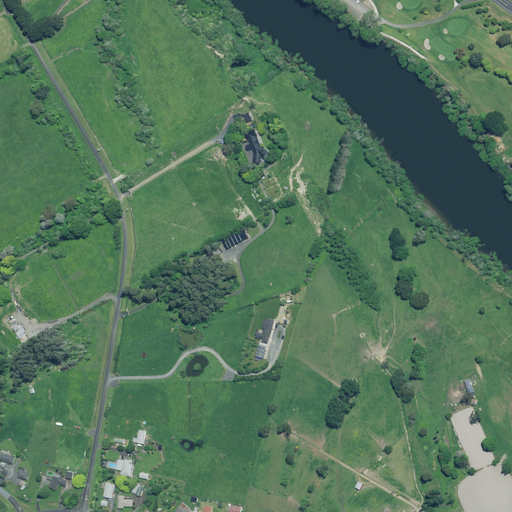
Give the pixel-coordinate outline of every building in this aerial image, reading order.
[(261,144),(258,136),(249,139),(251,144),(248,146),(250,150),(253,149),(255,154),(254,163),(261,164),(262,157),(266,159),(270,153),(262,147),(261,144)] [(224,253),(221,248),(214,252),(216,257),(224,253)] [(271,337),(272,333),(273,333),(274,328),(273,328),(275,322),(271,321),(270,323),(269,322),(266,323),(266,326),(265,326),(263,334),(258,332),(256,338),(263,340),(262,342),(269,344),(270,337),(271,337)] [(19,336),(25,333),(26,332),(24,327),(22,328),(20,325),(17,326),(16,324),(13,326),(19,336)] [(267,347),(260,345),(257,356),(264,358),(267,347)] [(475,392),(471,380),(466,381),(470,394),(475,392)] [(147,431),(140,430),(139,438),(135,437),(134,441),(145,443),(147,431)] [(11,456),(2,453),(0,460),(14,464),(16,458),(10,456),(11,456)] [(132,465),(133,461),(126,460),(124,471),(123,471),(122,475),(132,477),(134,465),(132,465)] [(10,472),(0,463),(0,469),(7,476),(10,472)] [(30,474),(21,471),(19,477),(28,480),(30,474)] [(55,476),(54,477),(49,475),(47,479),(53,481),(50,487),(57,490),(59,484),(67,487),(69,481),(55,476)] [(144,486),(141,485),(141,483),(139,483),(138,484),(135,484),(133,492),(137,494),(137,495),(142,496),(144,486)] [(115,485),(107,484),(105,497),(112,498),(115,485)] [(125,496),(120,496),(119,509),(125,509),(125,507),(134,507),(134,500),(132,500),(132,497),(125,496)]
